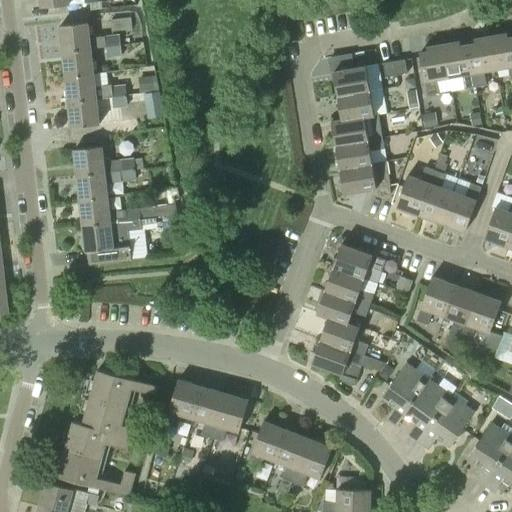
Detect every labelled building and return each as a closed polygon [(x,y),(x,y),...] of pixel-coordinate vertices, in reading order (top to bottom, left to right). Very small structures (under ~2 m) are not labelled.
[(131,16),(111,18),(112,30),(132,28),(131,16)] [(91,48),(106,46),(120,45),(119,34),(90,37),(88,22),(61,25),(64,52),(91,48)] [(511,36),(509,37),(508,33),(491,36),(497,69),(510,67),(511,80),(511,36)] [(485,71),(497,69),(491,36),(475,39),(476,43),(469,44),(476,87),(487,85),(485,71)] [(476,87),(469,44),(461,45),(461,41),(444,44),(450,77),(462,75),(465,89),(476,87)] [(437,79),(450,77),(444,44),(428,47),(428,51),(421,53),(428,95),(440,93),(437,79)] [(120,45),(106,46),(107,57),(122,56),(120,45)] [(67,76),(94,73),(91,48),(64,52),(67,76)] [(395,61),(397,75),(408,73),(406,59),(395,61)] [(386,77),(397,75),(395,61),(384,63),(386,77)] [(339,96),(371,90),(367,66),(334,71),(339,96)] [(70,101),(127,94),(126,85),(126,84),(96,87),(94,73),(67,76),(70,101)] [(156,75),(139,78),(141,93),(158,91),(157,82),(156,75)] [(366,116),(376,115),(371,90),(339,96),(342,119),(343,120),(366,116)] [(410,109),(419,107),(418,102),(416,90),(407,91),(409,104),(410,109)] [(146,103),(161,102),(160,97),(160,92),(159,93),(145,94),(146,103)] [(127,94),(70,101),(73,127),(100,124),(98,109),(129,105),(127,94)] [(504,117),(502,107),(495,108),(497,119),(504,117)] [(437,126),(435,112),(422,115),(425,128),(437,126)] [(482,124),(480,112),(470,113),(473,126),(482,124)] [(368,128),(366,116),(343,120),(342,119),(333,121),(337,145),(383,137),(381,126),(368,128)] [(104,135),(132,132),(130,120),(103,123),(104,135)] [(436,133),(429,138),(436,147),(443,142),(436,133)] [(341,169),(374,163),(371,151),(385,148),(383,137),(337,145),(341,169)] [(106,172),(143,168),(142,158),(134,159),(134,158),(104,161),(103,146),(75,149),(78,175),(106,172)] [(443,222),(454,191),(459,178),(447,174),(444,173),(448,164),(445,163),(448,155),(442,153),(436,170),(420,214),(443,222)] [(374,163),(341,169),(345,193),(378,187),(379,195),(391,193),(390,185),(391,185),(389,173),(387,161),(374,163)] [(420,214),(436,170),(426,166),(421,179),(408,175),(397,206),(403,208),(402,210),(411,213),(411,211),(420,214)] [(81,200),(109,197),(107,183),(148,178),(147,167),(143,168),(106,172),(78,175),(81,200)] [(485,176),(479,173),(476,181),(482,183),(485,176)] [(454,191),(443,222),(448,224),(447,226),(456,229),(456,227),(466,231),(482,187),(471,182),(466,196),(454,191)] [(111,222),(141,219),(177,215),(176,206),(175,204),(125,210),(125,211),(110,213),(109,197),(81,200),(84,225),(111,222)] [(508,246),(511,235),(511,201),(509,211),(496,206),(485,238),(491,240),(490,242),(499,245),(499,243),(508,246)] [(111,222),(84,225),(87,251),(88,251),(90,263),(132,259),(130,232),(142,231),(141,219),(111,222)] [(334,267),(365,278),(378,283),(383,271),(387,259),(373,254),(343,244),(334,267)] [(389,253),(375,248),(373,254),(387,259),(389,253)] [(361,290),(365,278),(334,267),(326,290),(370,305),(374,295),(361,290)] [(412,279),(402,276),(398,289),(407,293),(412,279)] [(445,316),(456,284),(433,276),(417,320),(428,324),(433,311),(445,316)] [(463,337),(478,292),(456,284),(445,316),(457,320),(452,333),(463,337)] [(366,316),(370,305),(326,290),(318,313),(329,317),(329,316),(349,323),(353,311),(366,316)] [(478,292),(463,337),(497,349),(502,334),(492,330),(502,301),(478,292)] [(360,327),(349,323),(329,316),(329,317),(321,339),(365,355),(369,344),(356,340),(360,327)] [(473,341),(463,337),(460,346),(471,349),(473,341)] [(387,362),(365,355),(321,339),(313,362),(344,374),(349,360),(361,365),(362,364),(381,371),(387,362)] [(405,413),(430,379),(407,363),(382,397),(395,406),(387,418),(397,426),(406,413),(405,413)] [(394,369),(386,364),(379,376),(387,381),(394,369)] [(157,395),(159,386),(99,369),(84,423),(74,421),(59,476),(129,495),(135,473),(125,470),(122,483),(97,476),(107,442),(127,448),(133,427),(122,424),(132,388),(157,395)] [(194,418),(203,386),(179,379),(166,424),(177,427),(181,414),(194,418)] [(419,442),(452,395),(430,379),(405,413),(406,413),(418,422),(409,434),(419,442)] [(212,437),(226,393),(203,386),(194,418),(206,421),(202,434),(212,437)] [(226,393),(212,437),(224,441),(227,427),(240,431),(249,399),(226,393)] [(452,395),(419,442),(429,449),(438,436),(451,446),(475,412),(452,395)] [(510,419),(511,414),(511,403),(500,395),(492,407),(510,419)] [(276,460),(288,429),(265,420),(248,464),(259,469),(264,456),(276,460)] [(485,485),(511,443),(511,435),(492,422),(469,457),(483,466),(475,479),(485,485)] [(288,495),(293,482),(310,438),(288,429),(276,460),(288,465),(283,478),(278,491),(288,495)] [(310,438),(293,482),(304,486),(309,473),(321,478),(333,447),(310,438)] [(511,443),(485,485),(496,492),(504,479),(511,484),(511,443)] [(167,458),(169,449),(155,445),(153,454),(167,458)] [(190,461),(193,451),(184,448),(181,459),(190,461)] [(203,471),(213,475),(216,468),(206,464),(203,471)] [(243,481),(246,472),(239,469),(235,478),(243,481)] [(40,506),(60,511),(84,511),(87,503),(96,505),(99,496),(89,493),(74,488),(47,481),(40,506)] [(315,511),(370,511),(371,489),(338,488),(338,502),(324,502),(319,502),(315,511)]
